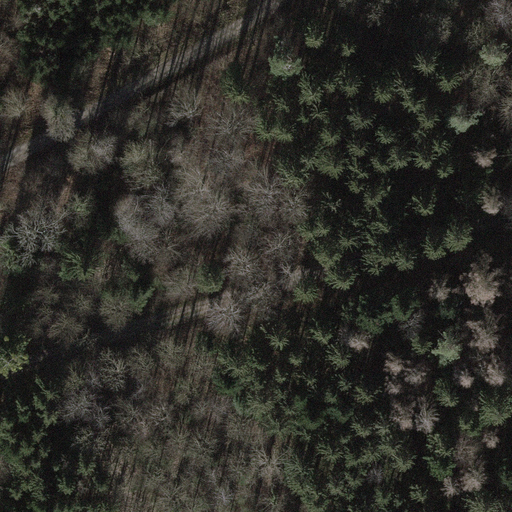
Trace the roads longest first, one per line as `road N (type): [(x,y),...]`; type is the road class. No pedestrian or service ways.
road 1 (track): [(511,203),(136,323),(0,377)]
road 2 (track): [(276,0),(0,169)]
